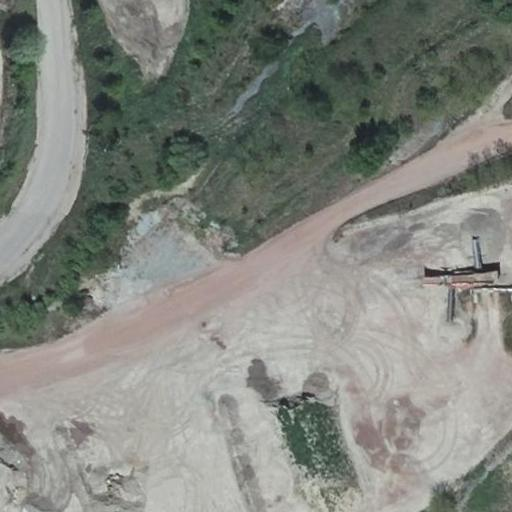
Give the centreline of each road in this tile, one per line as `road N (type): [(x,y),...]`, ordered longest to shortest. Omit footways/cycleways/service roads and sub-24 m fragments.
road 1 (track): [(0,371),(148,332),(321,215),(511,129)]
road 2 (track): [(148,332),(188,207),(321,23),(351,0)]
